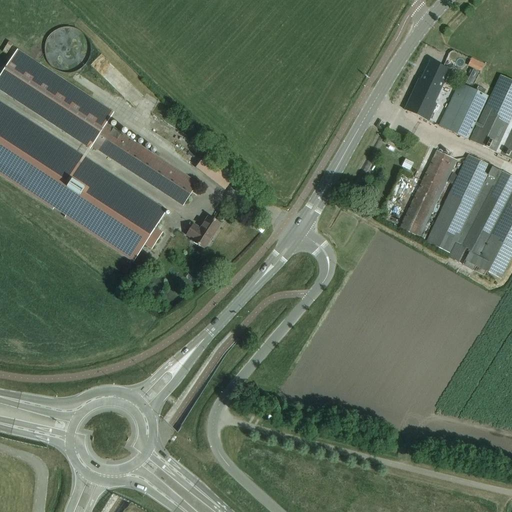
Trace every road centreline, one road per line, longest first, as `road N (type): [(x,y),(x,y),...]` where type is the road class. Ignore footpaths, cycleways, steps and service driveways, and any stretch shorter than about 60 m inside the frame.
road 1 (unclassified): [(511,492),(214,415)]
road 2 (unclassified): [(328,264),(323,281),(214,415)]
road 3 (tertiary): [(327,184),(425,23)]
road 4 (unknown): [(372,103),(507,162)]
road 5 (secondary): [(132,396),(108,390),(59,404),(0,395)]
road 6 (unclassified): [(214,415),(216,450),(277,511)]
